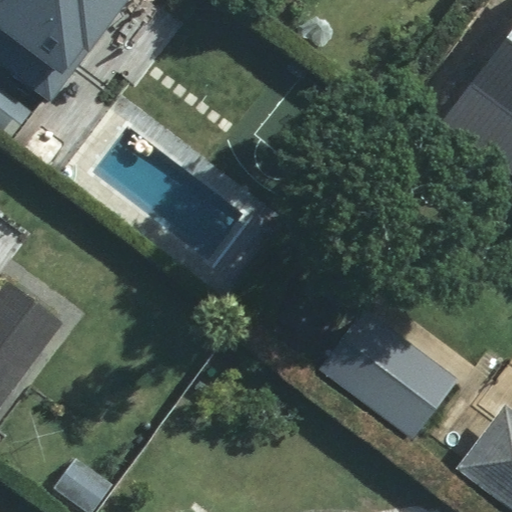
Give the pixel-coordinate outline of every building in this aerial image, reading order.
[(0,0),(0,9),(86,71),(136,0),(0,0)] [(511,25),(440,130),(511,179),(511,25)] [(7,291),(0,284),(0,412),(70,315),(17,277),(7,291)] [(511,409),(473,460),(511,490),(511,409)] [(82,454),(60,483),(97,511),(105,511),(125,487),(82,454)]
